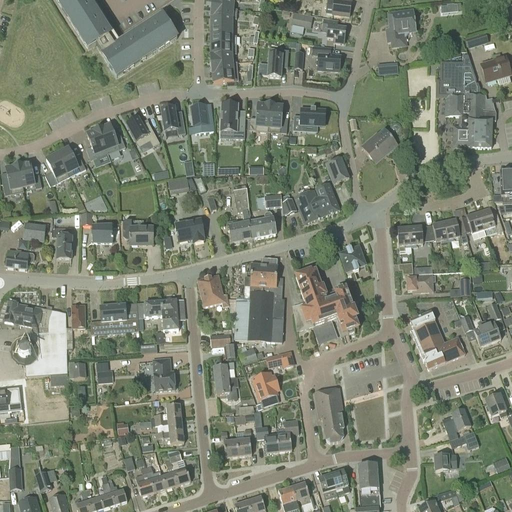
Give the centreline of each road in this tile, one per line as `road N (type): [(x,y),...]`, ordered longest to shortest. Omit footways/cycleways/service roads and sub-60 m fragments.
road 1 (residential): [(187,273),(209,498)]
road 2 (residential): [(279,248),(294,353),(305,374),(312,466)]
road 3 (residential): [(199,95),(139,102),(0,154)]
road 4 (residential): [(0,278),(110,283),(187,273)]
road 5 (residential): [(416,390),(387,325),(380,227),(369,214)]
road 6 (residential): [(369,214),(426,174),(511,156)]
road 7 (residential): [(345,102),(296,91),(199,95)]
